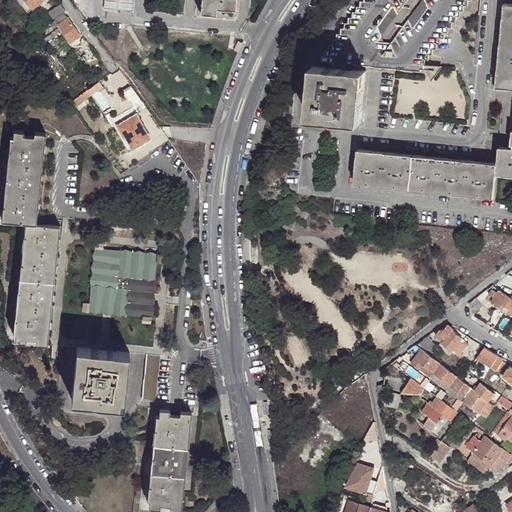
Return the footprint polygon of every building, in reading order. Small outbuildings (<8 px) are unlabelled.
[(29,8),(23,0),(17,0),(25,11),(29,8)] [(23,0),(29,8),(40,0),(23,0)] [(120,9),(121,0),(107,0),(107,8),(120,9)] [(135,0),(121,0),(120,9),(135,11),(135,0)] [(202,0),(201,15),(215,16),(216,9),(235,11),(235,0),(202,0)] [(363,0),(363,2),(360,2),(359,8),(355,8),(355,14),(351,14),(351,19),(347,20),(346,25),(343,25),(343,30),(339,30),(339,36),(335,36),(334,42),(331,42),(330,47),(327,47),(326,53),(324,53),(323,59),(422,69),(424,53),(433,54),(434,48),(438,48),(438,42),(442,42),(443,37),(446,36),(447,31),(450,31),(451,25),(455,25),(456,19),(458,19),(459,14),(463,14),(464,8),(467,8),(468,3),(471,3),(471,0),(363,0)] [(62,11),(63,10),(58,4),(48,11),(53,18),(54,17),(62,11)] [(502,88),(511,89),(511,4),(510,4),(502,88)] [(54,17),(58,23),(66,18),(62,11),(54,17)] [(54,28),(58,23),(54,17),(53,18),(38,32),(42,37),(54,30),(54,28)] [(67,40),(77,35),(66,18),(58,23),(67,40)] [(350,107),(349,120),(362,122),(367,70),(314,63),(309,116),(342,119),(343,107),(350,107)] [(103,86),(98,80),(86,89),(91,94),(98,89),(103,86)] [(135,94),(130,86),(122,91),(131,104),(132,107),(141,102),(135,94)] [(91,94),(86,89),(72,100),(76,105),(91,94)] [(342,119),(349,120),(350,107),(343,107),(342,119)] [(149,137),(135,111),(114,123),(121,135),(123,134),(129,147),(149,137)] [(24,219),(36,220),(37,206),(38,199),(40,178),(41,172),(43,151),(44,144),(45,130),(35,129),(34,132),(23,131),(24,127),(14,126),(13,134),(10,134),(1,216),(24,219)] [(511,147),(501,146),(499,164),(498,175),(511,176),(511,130),(511,131),(511,144),(511,143),(511,147)] [(498,175),(499,164),(359,149),(355,182),(495,197),(498,175)] [(60,223),(36,220),(24,219),(13,331),(16,331),(16,337),(25,339),(26,335),(37,335),(36,340),(47,341),(49,327),(49,320),(52,299),(53,292),(54,271),(55,264),(58,243),(58,237),(60,223)] [(87,307),(88,307),(103,309),(108,310),(113,310),(144,314),(151,315),(152,301),(153,298),(153,293),(158,259),(157,253),(139,250),(102,246),(95,245),(93,262),(92,266),(92,271),(88,300),(87,307)] [(494,287),(492,286),(484,292),(486,297),(490,294),(494,287)] [(495,297),(499,291),(494,287),(490,294),(495,297)] [(511,312),(511,298),(499,291),(495,297),(494,301),(511,312)] [(486,297),(484,292),(477,297),(481,302),(486,297)] [(470,302),(472,313),(483,306),(481,302),(477,297),(470,302)] [(511,315),(511,312),(494,301),(492,303),(511,315)] [(448,327),(458,336),(461,332),(451,326),(448,327)] [(442,333),(438,338),(458,355),(468,344),(458,336),(448,327),(442,333)] [(437,328),(433,332),(438,338),(442,333),(437,328)] [(130,350),(77,344),(72,397),(125,403),(130,350)] [(498,355),(484,346),(476,358),(490,367),(494,362),(498,355)] [(417,349),(414,347),(407,352),(412,355),(417,349)] [(440,364),(422,351),(413,364),(431,377),(434,373),(440,364)] [(161,353),(147,352),(142,397),(156,399),(161,353)] [(503,358),(498,355),(494,362),(503,367),(506,363),(502,361),(503,358)] [(458,377),(440,364),(434,373),(431,377),(448,390),(450,385),(458,377)] [(410,366),(404,374),(408,377),(415,381),(416,380),(419,376),(420,376),(421,374),(410,366)] [(428,382),(420,376),(419,376),(416,380),(425,386),(428,382)] [(415,381),(408,377),(397,392),(416,393),(422,386),(420,384),(415,381)] [(458,377),(450,385),(448,390),(464,402),(467,397),(473,388),(458,377)] [(467,397),(464,402),(488,419),(496,407),(490,403),(496,395),(480,384),(476,390),(473,388),(467,397)] [(441,400),(446,394),(441,389),(436,396),(438,398),(441,400)] [(397,409),(400,395),(387,392),(384,406),(397,409)] [(511,402),(503,396),(499,402),(509,410),(511,405),(511,402)] [(441,400),(438,398),(432,406),(444,415),(451,419),(457,411),(441,400)] [(444,415),(432,406),(429,403),(422,413),(429,418),(437,424),(444,415)] [(193,410),(181,409),(181,413),(171,412),(171,408),(161,407),(159,413),(157,413),(148,496),(152,496),(151,504),(161,505),(161,501),(172,501),(172,506),(183,508),(185,491),(185,487),(186,481),(188,460),(188,453),(191,431),(192,424),(193,410)] [(51,410),(49,412),(59,424),(63,421),(52,409),(51,410)] [(505,440),(511,431),(511,416),(509,418),(499,433),(497,435),(505,440)] [(499,433),(509,418),(506,417),(496,431),(499,433)] [(437,424),(429,418),(423,426),(432,433),(437,424)] [(375,420),(363,442),(379,441),(375,420)] [(481,433),(483,430),(475,425),(473,427),(481,433)] [(474,452),(482,458),(500,471),(508,460),(500,454),(503,450),(484,436),(480,441),(478,439),(479,437),(475,434),(466,446),(474,452)] [(442,441),(432,456),(440,461),(451,447),(442,441)] [(478,463),(482,458),(474,452),(470,458),(478,463)] [(376,469),(360,463),(347,488),(367,494),(364,502),(372,504),(378,487),(371,485),(376,469)] [(495,499),(490,492),(475,502),(482,508),(495,499)] [(384,511),(348,500),(344,511),(384,511)]
